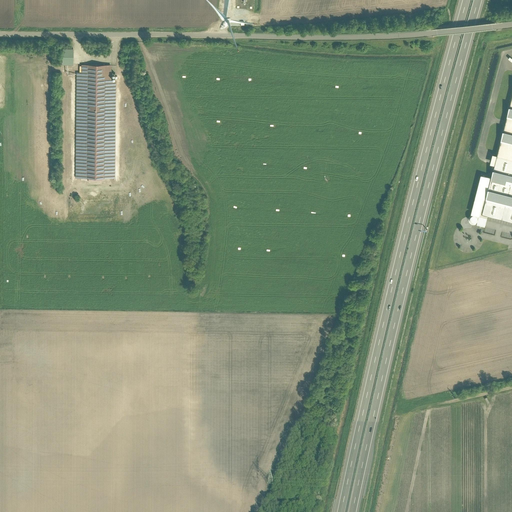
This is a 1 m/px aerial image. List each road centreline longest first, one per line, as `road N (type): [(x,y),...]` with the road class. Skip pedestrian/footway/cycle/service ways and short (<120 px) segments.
road 1 (motorway): [(352,511),(478,0)]
road 2 (motorway): [(466,0),(341,511)]
road 3 (residential): [(511,22),(302,36),(0,33)]
